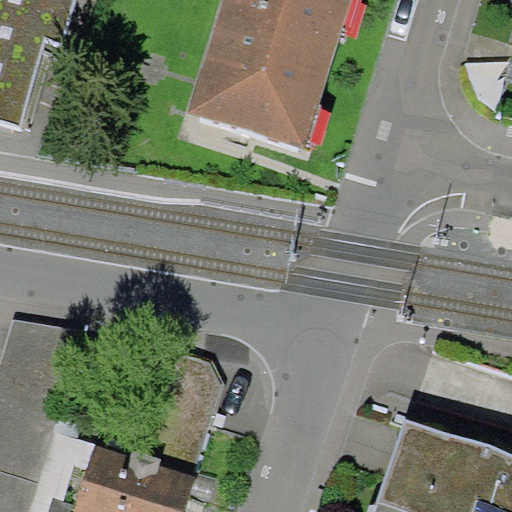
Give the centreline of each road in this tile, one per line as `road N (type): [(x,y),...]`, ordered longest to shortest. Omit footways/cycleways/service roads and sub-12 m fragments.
road 1 (residential): [(337,323),(0,267)]
road 2 (residential): [(337,323),(273,511)]
road 3 (residential): [(337,323),(393,158)]
road 4 (residential): [(393,158),(439,0)]
road 5 (residential): [(393,158),(511,183)]
